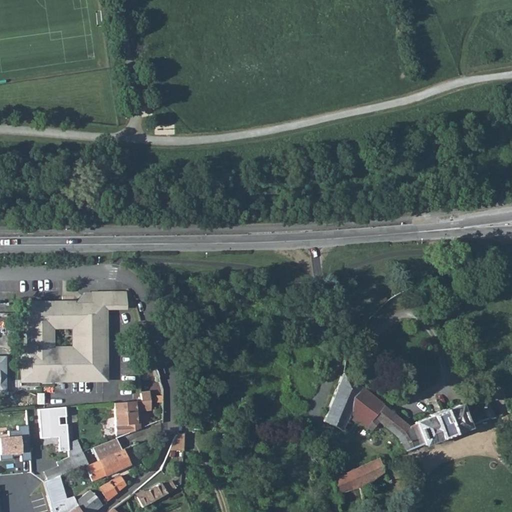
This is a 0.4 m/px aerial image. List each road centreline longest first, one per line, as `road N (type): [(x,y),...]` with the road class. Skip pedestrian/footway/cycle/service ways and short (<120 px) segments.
road 1 (secondary): [(0,244),(277,241),(481,225)]
road 2 (residential): [(145,295),(113,271),(0,271)]
road 3 (track): [(134,137),(118,0)]
